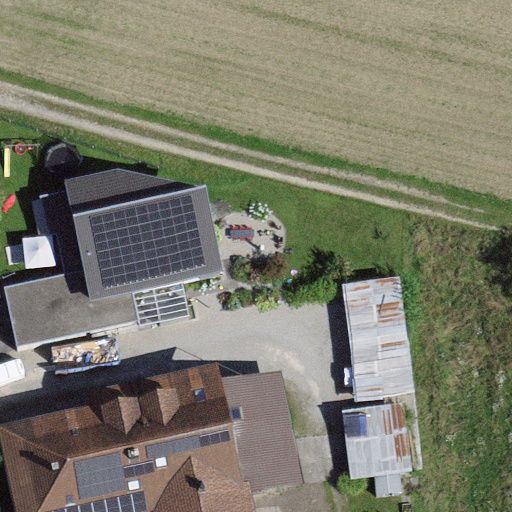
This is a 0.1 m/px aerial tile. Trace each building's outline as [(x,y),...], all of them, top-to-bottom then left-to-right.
[(120,174),(66,185),(68,198),(86,279),(94,314),(226,284),(203,195),(120,174)] [(86,279),(68,198),(42,203),(50,242),(61,240),(70,282),(86,279)] [(94,314),(86,279),(70,282),(8,296),(19,349),(98,333),(94,314)] [(401,284),(344,292),(359,404),(416,396),(401,284)] [(219,382),(0,427),(0,430),(17,511),(254,511),(253,506),(309,494),(285,379),(221,392),(219,382)] [(404,412),(344,419),(352,485),(412,477),(404,412)]
